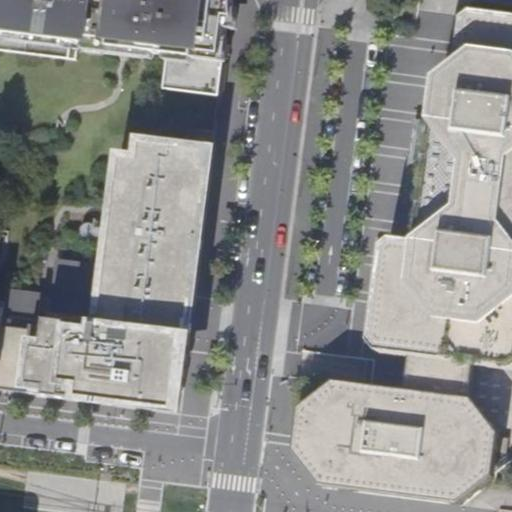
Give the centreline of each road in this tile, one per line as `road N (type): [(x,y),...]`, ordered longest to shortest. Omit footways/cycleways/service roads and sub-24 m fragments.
road 1 (residential): [(238,455),(298,0)]
road 2 (residential): [(93,434),(238,455)]
